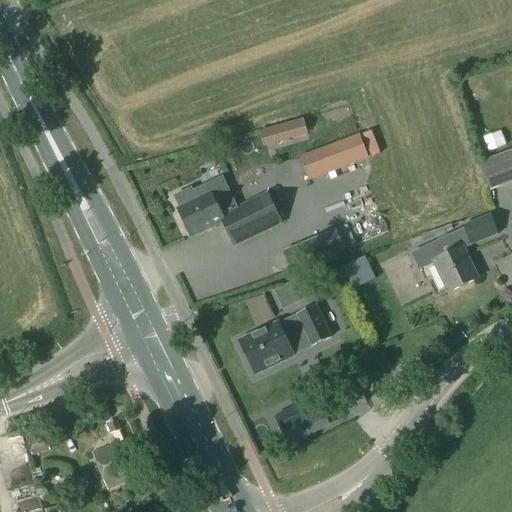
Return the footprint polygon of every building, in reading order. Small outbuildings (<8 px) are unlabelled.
[(303,120),(269,130),(273,146),(308,137),(303,120)] [(349,143),(302,161),(310,180),(356,162),(349,143)] [(511,153),(480,165),(490,191),(511,183),(511,153)] [(192,190),(176,198),(182,210),(178,212),(185,226),(183,229),(186,235),(190,236),(191,239),(223,224),(222,223),(223,223),(220,219),(230,214),(231,217),(237,214),(235,211),(236,210),(226,190),(211,197),(210,196),(198,202),(192,190)] [(222,223),(223,224),(234,247),(281,225),(266,195),(236,210),(235,211),(237,214),(231,217),(230,214),(220,219),(223,223),(222,223)] [(491,216),(466,227),(473,246),(499,235),(491,216)] [(335,232),(283,254),(291,274),(343,252),(335,232)] [(446,239),(427,249),(434,263),(432,264),(447,295),(477,280),(462,249),(450,255),(446,246),(448,245),(446,239)] [(283,289),(291,306),(308,298),(300,281),(283,289)] [(437,292),(406,301),(410,314),(441,305),(437,292)] [(293,357),(311,348),(311,349),(331,339),(316,308),(278,326),(239,345),(254,376),(293,357)] [(287,445),(327,426),(316,402),(276,421),(287,445)] [(44,434),(26,440),(33,460),(42,457),(41,453),(49,450),(44,434)] [(128,442),(92,457),(107,491),(142,476),(128,442)]
